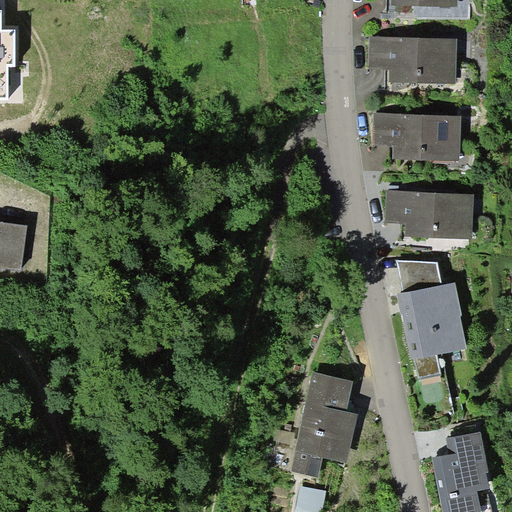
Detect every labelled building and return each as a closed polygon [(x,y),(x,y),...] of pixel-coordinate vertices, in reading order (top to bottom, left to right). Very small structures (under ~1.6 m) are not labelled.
[(0,98),(9,99),(9,65),(16,65),(16,29),(2,29),(2,9),(0,8),(0,98)] [(457,40),(370,37),(369,69),(390,70),(389,82),(456,84),(457,40)] [(462,116),(374,112),(373,146),(393,147),(392,159),(460,162),(462,116)] [(474,194),(387,189),(385,222),(406,223),(405,236),(472,239),(474,194)] [(27,225),(0,221),(0,266),(21,270),(27,225)] [(404,292),(443,284),(438,262),(396,260),(404,292)] [(462,315),(455,282),(443,284),(404,292),(397,294),(411,359),(414,358),(437,354),(467,348),(460,315),(462,315)] [(442,375),(437,354),(414,358),(419,379),(442,375)] [(353,381),(313,371),(297,439),(296,445),(295,450),(296,450),(291,471),(317,476),(322,456),(346,462),(357,414),(345,412),(353,381)] [(476,424),(463,427),(465,435),(477,432),(476,424)] [(296,445),(297,439),(293,438),(294,433),(275,429),(273,440),(296,445)] [(450,455),(432,458),(442,511),(481,511),(477,490),(489,488),(486,473),(489,472),(481,432),(477,432),(465,435),(446,439),(450,455)] [(321,511),(326,490),(300,485),(295,511),(321,511)]
